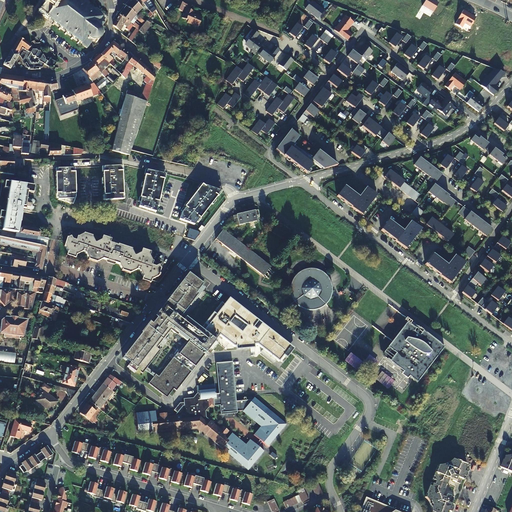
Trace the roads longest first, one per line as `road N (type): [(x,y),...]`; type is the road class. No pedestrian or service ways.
road 1 (residential): [(187,259),(366,397),(368,413),(329,470),(332,493)]
road 2 (residential): [(511,393),(250,194)]
road 3 (residential): [(270,150),(361,32),(478,119)]
road 4 (residential): [(234,200),(220,186),(97,156),(0,154)]
road 5 (residential): [(451,298),(300,180)]
road 6 (residential): [(470,125),(300,180)]
road 7 (residential): [(49,433),(156,299)]
road 8 (residential): [(65,457),(215,506)]
road 9 (residential): [(0,70),(60,74),(109,31)]
road 10 (residential): [(47,274),(50,265),(156,299)]
